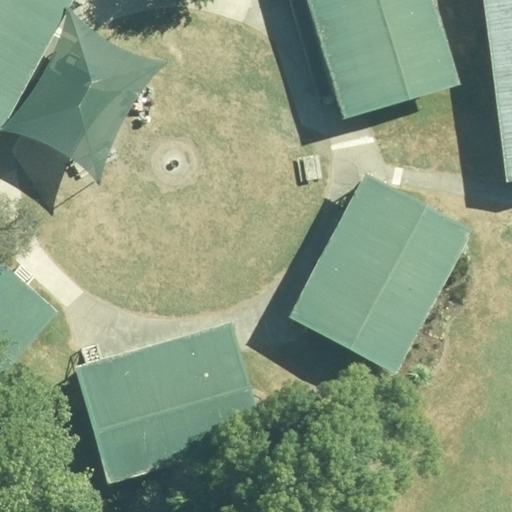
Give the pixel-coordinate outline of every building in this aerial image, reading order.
[(0,0),(0,136),(67,13),(41,0),(0,0)] [(421,0),(311,0),(346,127),(448,100),(421,0)] [(511,0),(457,0),(479,175),(511,171),(511,0)] [(145,70),(75,31),(5,158),(76,196),(145,70)] [(483,241),(371,175),(291,309),(402,375),(483,241)] [(4,255),(0,258),(0,378),(64,311),(36,285),(4,255)] [(269,440),(228,317),(76,368),(118,491),(269,440)]
